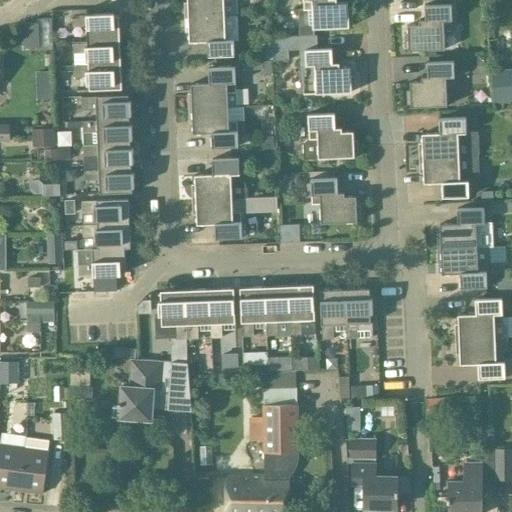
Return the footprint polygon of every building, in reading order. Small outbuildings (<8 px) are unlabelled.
[(185,18),(237,16),(236,0),(187,0),(188,4),(184,4),(185,18)] [(303,0),(304,8),(299,8),(300,36),(317,36),(317,29),(349,28),(349,25),(352,24),(352,13),(349,13),(348,2),(337,3),(336,0),(303,0)] [(452,31),(451,5),(425,6),(425,21),(419,21),(419,25),(407,26),(408,36),(405,36),(405,48),(408,48),(408,51),(445,50),(444,31),(452,31)] [(88,42),(120,41),(119,16),(110,16),(110,14),(87,15),(87,16),(72,16),(73,27),(87,27),(88,42)] [(237,16),(185,18),(186,33),(189,32),(189,43),(207,42),(208,57),(235,56),(234,41),(238,40),(237,16)] [(39,47),(38,22),(22,23),(24,48),(39,47)] [(274,59),(274,60),(290,60),(289,36),(273,37),(274,47),(274,59)] [(120,41),(88,42),(73,43),(74,54),(88,53),(89,66),(121,65),(120,41)] [(55,42),(55,53),(64,53),(64,42),(55,42)] [(274,47),(262,48),(262,60),(274,59),(274,47)] [(306,76),(304,79),(304,95),(316,94),(352,93),(352,89),(355,89),(354,77),(351,77),(351,67),(339,68),(339,64),(333,64),(332,49),(318,49),(305,50),(306,76)] [(272,61),(263,61),(264,68),(264,74),(273,74),(272,61)] [(454,87),(453,61),(427,62),(427,78),(421,78),(421,82),(410,82),(410,92),(407,93),(407,105),(411,104),(411,108),(447,106),(446,87),(454,87)] [(122,89),(121,65),(89,66),(74,66),(74,71),(75,78),(89,77),(90,91),(122,89)] [(189,109),(228,108),(228,107),(237,107),(235,68),(209,68),(209,84),(191,84),(191,95),(188,95),(189,109)] [(511,101),(511,68),(491,71),(495,103),(511,101)] [(52,84),(52,71),(36,71),(37,85),(52,84)] [(97,121),(129,120),(128,95),(96,96),(96,97),(82,98),(82,109),(96,109),(97,121)] [(228,108),(189,109),(189,124),(193,123),(193,134),(211,133),(212,148),(238,147),(237,121),(229,122),(228,108)] [(308,114),(309,140),(304,146),(304,159),(354,157),(354,154),(357,154),(357,142),(354,142),(353,132),(342,132),(342,128),(335,129),(335,113),(308,114)] [(422,145),(419,145),(419,159),(478,157),(477,132),(466,133),(466,117),(439,118),(440,134),(422,134),(422,145)] [(97,121),(68,122),(69,128),(83,128),(83,146),(130,144),(129,120),(97,121)] [(0,140),(10,141),(9,124),(0,124),(0,140)] [(57,144),(56,127),(32,127),(33,145),(57,144)] [(289,135),(279,135),(280,146),(289,146),(289,135)] [(273,138),(263,138),(264,150),(273,150),(273,138)] [(99,169),(131,168),(130,144),(83,146),(84,157),(98,156),(99,169)] [(59,146),(59,159),(71,159),(71,146),(59,146)] [(58,149),(45,149),(45,160),(59,160),(58,149)] [(478,157),(419,159),(420,174),(423,173),(424,184),(442,183),(442,198),(469,197),(468,182),(479,182),(478,157)] [(192,186),(193,200),(232,199),(232,198),(247,197),(247,191),(246,186),(244,182),(240,182),(239,158),(212,160),(213,175),(195,175),(195,186),(192,186)] [(131,168),(99,169),(84,170),(85,181),(99,180),(100,194),(132,193),(131,168)] [(78,169),(67,169),(67,180),(74,180),(78,175),(78,169)] [(338,193),(337,178),(311,179),(312,205),(320,205),(321,224),(357,222),(357,219),(360,218),(360,207),(356,207),(356,197),(345,197),(344,193),(338,193)] [(60,184),(43,185),(43,197),(60,196),(60,184)] [(277,212),(277,197),(265,197),(266,212),(277,212)] [(58,198),(46,198),(46,209),(58,209),(58,198)] [(75,199),(66,199),(66,212),(75,212),(75,199)] [(97,225),(130,223),(129,199),(96,200),(96,201),(82,202),(82,213),(97,212),(97,225)] [(232,199),(193,200),(193,215),(196,215),(197,225),(215,224),(216,239),(242,238),(241,212),(233,213),(232,199)] [(437,235),(437,250),(490,248),(490,246),(493,246),(492,222),(484,223),(484,208),(457,209),(458,224),(440,225),(440,235),(437,235)] [(125,248),(131,248),(130,223),(97,225),(83,225),(83,237),(98,236),(98,248),(98,249),(125,248)] [(63,235),(48,235),(49,263),(64,262),(63,249),(63,235)] [(65,241),(65,249),(78,249),(78,240),(65,241)] [(93,264),(78,265),(79,276),(93,275),(93,276),(95,276),(95,284),(115,283),(115,275),(117,275),(116,273),(126,273),(125,248),(98,249),(98,248),(92,248),(93,264)] [(490,248),(437,250),(438,264),(441,264),(442,274),(460,274),(460,289),(487,288),(486,262),(490,262),(490,248)] [(28,276),(28,286),(42,286),(42,276),(28,276)] [(511,276),(499,277),(500,291),(511,290),(511,276)] [(313,285),(289,286),(290,328),(291,335),(302,335),(315,334),(315,327),(313,285)] [(289,286),(265,287),(266,329),(267,336),(278,336),(291,335),(290,328),(289,286)] [(266,329),(265,287),(240,288),(241,323),(242,323),(243,337),(254,337),(254,329),(266,329)] [(209,289),(211,331),(211,338),(222,338),(222,330),(236,330),(234,288),(209,289)] [(209,289),(185,290),(187,339),(198,339),(198,331),(211,331),(209,289)] [(369,289),(345,290),(346,331),(347,339),(371,338),(369,289)] [(185,290),(160,291),(161,317),(155,317),(156,338),(176,338),(176,339),(187,339),(185,290)] [(346,331),(345,290),(320,291),(321,326),(322,325),(323,340),(334,339),(333,332),(346,331)] [(456,340),(508,338),(506,331),(505,326),(503,324),(502,298),(475,299),(476,314),(458,315),(458,326),(455,326),(456,340)] [(144,299),(139,305),(139,313),(152,312),(152,299),(144,299)] [(28,301),(28,313),(42,313),(54,313),(54,301),(28,301)] [(28,313),(28,322),(42,322),(42,313),(28,313)] [(28,322),(28,331),(42,331),(42,322),(28,322)] [(507,345),(508,338),(456,340),(456,355),(459,354),(460,365),(478,364),(478,379),(505,378),(505,375),(511,374),(511,356),(504,357),(504,352),(506,349),(507,345)] [(121,348),(121,357),(138,358),(139,349),(137,349),(121,348)] [(237,353),(222,353),(223,367),(237,367),(237,353)] [(255,353),(243,353),(244,366),(256,365),(255,353)] [(309,356),(294,357),(294,369),(310,369),(309,356)] [(129,386),(121,385),(118,417),(151,420),(153,385),(169,387),(167,406),(191,408),(188,363),(131,358),(129,386)] [(292,359),(269,360),(270,371),(292,370),(292,359)] [(18,362),(0,362),(0,382),(18,382),(18,362)] [(225,511),(290,511),(290,475),(293,471),(297,464),(298,457),(297,399),(295,371),(264,373),(263,417),(250,417),(250,440),(265,440),(264,475),(225,474),(225,511)] [(340,378),(342,399),(350,399),(348,377),(340,378)] [(367,386),(352,386),(352,399),(354,399),(368,398),(367,386)] [(443,398),(432,399),(427,399),(428,415),(444,414),(443,398)] [(360,407),(347,407),(347,433),(360,433),(360,407)] [(70,439),(69,412),(52,413),(54,440),(70,439)] [(87,413),(71,414),(72,427),(88,426),(87,413)] [(478,423),(477,443),(493,444),(493,424),(478,423)] [(24,448),(19,490),(43,494),(49,451),(50,440),(26,437),(24,448)] [(377,438),(350,438),(350,459),(376,460),(377,438)] [(0,487),(19,490),(24,448),(0,444),(0,487)] [(511,449),(495,450),(495,481),(511,480),(511,449)] [(350,459),(350,463),(353,463),(353,484),(365,484),(364,508),(397,509),(397,495),(411,496),(410,478),(397,477),(380,477),(380,459),(377,459),(376,460),(350,459)] [(449,511),(481,511),(482,463),(465,463),(465,482),(449,482),(449,511)]
